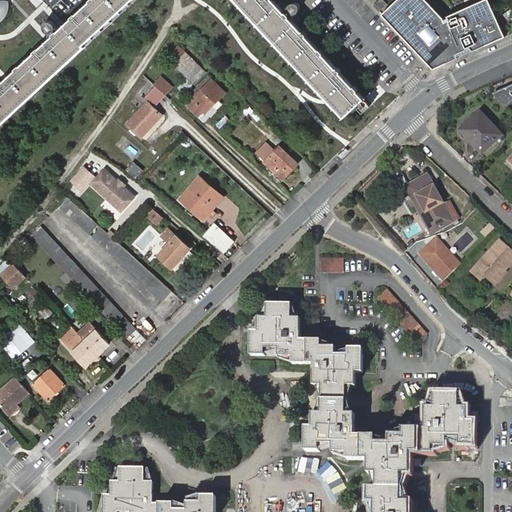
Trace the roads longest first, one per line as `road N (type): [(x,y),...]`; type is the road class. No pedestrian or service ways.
road 1 (residential): [(0,507),(309,206)]
road 2 (residential): [(511,368),(389,253),(309,206)]
road 3 (unknown): [(241,272),(104,162)]
road 4 (residential): [(405,115),(511,220)]
road 5 (residential): [(309,206),(405,115)]
road 6 (residential): [(405,115),(444,84),(511,53)]
